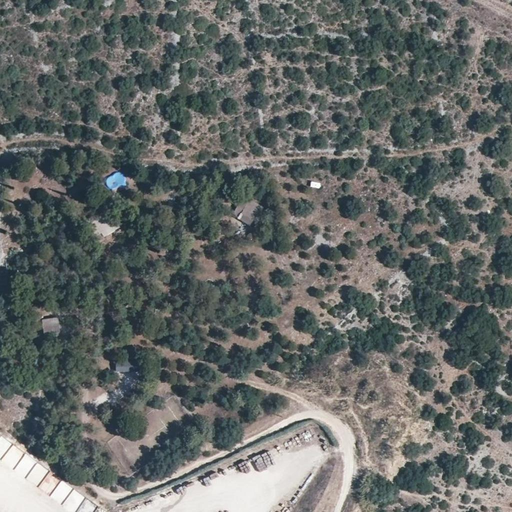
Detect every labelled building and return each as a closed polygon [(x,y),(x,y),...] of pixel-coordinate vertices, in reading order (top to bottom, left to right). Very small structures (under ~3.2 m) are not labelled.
[(112,190),(125,179),(118,171),(105,182),(112,190)] [(235,184),(234,175),(224,175),(225,185),(235,184)] [(237,204),(243,207),(249,197),(243,193),(237,204)] [(256,213),(243,207),(238,217),(250,224),(256,213)] [(119,226),(109,211),(94,220),(104,236),(119,226)] [(130,325),(142,325),(141,312),(129,312),(130,325)] [(47,344),(62,341),(59,316),(52,317),(53,322),(44,324),(47,344)] [(116,360),(115,371),(135,372),(135,361),(116,360)] [(79,506),(85,498),(26,455),(17,467),(28,475),(26,478),(37,486),(43,477),(58,488),(53,496),(61,502),(65,496),(79,506)] [(87,499),(75,511),(93,511),(97,508),(87,499)]
